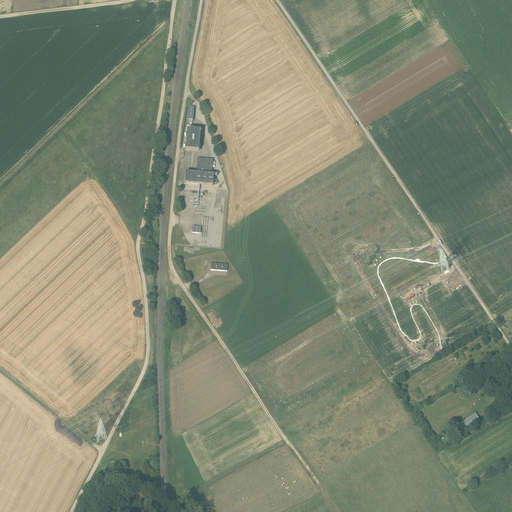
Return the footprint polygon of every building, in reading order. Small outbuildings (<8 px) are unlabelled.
[(196,109),(189,109),(188,119),(195,120),(196,109)] [(201,132),(187,131),(186,151),(199,152),(201,132)] [(213,160),(196,158),(196,166),(212,168),(213,160)] [(213,176),(185,173),(184,184),(213,187),(213,176)] [(227,264),(209,263),(209,271),(226,271),(227,264)] [(476,414),(459,424),(464,432),(466,431),(480,422),(476,414)] [(455,432),(452,433),(446,437),(449,441),(445,443),(447,446),(452,443),(454,441),(453,438),(457,436),(455,432)]
